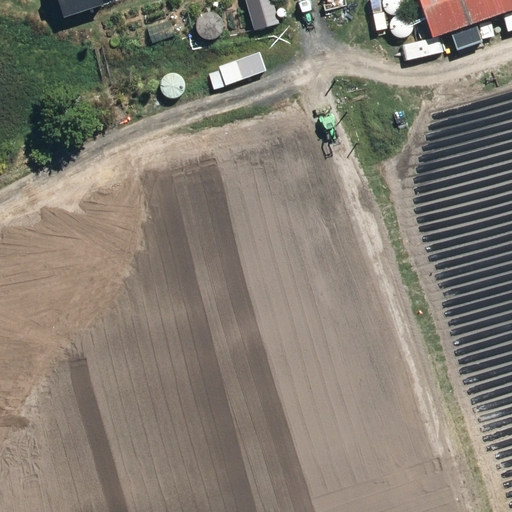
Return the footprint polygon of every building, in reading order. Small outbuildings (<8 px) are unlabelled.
[(269,0),(255,0),(258,15),(272,13),(269,0)] [(416,38),(402,0),(375,0),(392,46),(416,38)] [(511,0),(412,0),(427,42),(511,12),(511,0)] [(273,29),(269,14),(255,18),(258,33),(273,29)] [(240,15),(226,19),(231,32),(244,28),(240,15)] [(176,36),(168,19),(141,30),(148,48),(176,36)]
